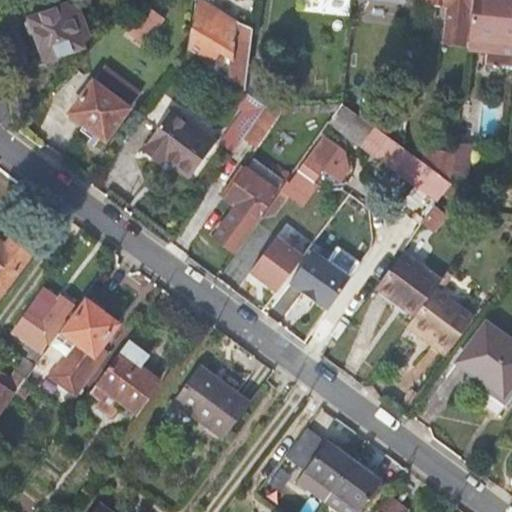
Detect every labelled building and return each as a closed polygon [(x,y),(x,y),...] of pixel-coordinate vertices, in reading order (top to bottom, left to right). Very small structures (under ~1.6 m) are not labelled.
[(230,58),(227,79),(243,90),(245,72),(251,28),(233,25),(195,0),(187,46),(211,61),(218,51),(230,58)] [(463,42),(467,8),(471,9),(471,0),(422,0),(422,3),(446,6),(443,40),(463,42)] [(486,65),(511,68),(511,0),(471,0),(471,9),(467,39),(489,40),(488,49),(486,65)] [(65,5),(30,19),(45,60),(81,46),(80,43),(88,35),(76,6),(66,7),(65,5)] [(162,18),(148,6),(127,32),(144,44),(162,18)] [(466,47),(488,49),(489,40),(467,39),(466,47)] [(105,64),(94,78),(131,106),(141,92),(105,64)] [(245,72),(243,90),(246,92),(264,105),(268,75),(245,72)] [(94,78),(68,113),(105,140),(131,106),(94,78)] [(368,122),(376,128),(389,99),(370,89),(359,115),(368,122)] [(221,142),(233,150),(240,139),(264,105),(246,92),(238,104),(244,108),(221,142)] [(138,110),(159,125),(171,109),(150,94),(138,110)] [(463,132),(499,135),(502,101),(466,98),(463,132)] [(330,119),(366,145),(377,129),(376,128),(368,122),(359,115),(342,103),(340,105),(330,119)] [(251,146),(281,105),(264,105),(240,139),(251,146)] [(171,109),(159,125),(143,147),(163,161),(166,157),(191,175),(215,141),(171,109)] [(366,145),(397,166),(407,151),(396,143),(377,129),(366,145)] [(286,148),(275,140),(267,150),(279,158),(286,148)] [(332,151),(315,140),(281,188),(288,193),(293,187),(300,192),(304,185),(306,187),(332,151)] [(470,143),(456,142),(454,153),(451,182),(466,184),(470,143)] [(422,149),(421,161),(428,166),(451,183),(451,182),(454,153),(422,149)] [(397,166),(418,182),(428,166),(421,161),(407,151),(397,166)] [(280,179),(251,157),(244,166),(240,164),(218,193),(234,206),(230,212),(229,211),(211,237),(234,253),(257,221),(252,218),(280,179)] [(418,182),(440,197),(451,183),(428,166),(418,182)] [(450,210),(437,201),(425,217),(438,227),(450,210)] [(276,290),(302,254),(276,235),(250,271),(276,290)] [(27,252),(10,237),(5,243),(0,238),(0,286),(1,287),(27,252)] [(290,282),(327,310),(350,279),(313,251),(290,282)] [(393,297),(414,312),(432,286),(438,277),(401,251),(374,288),(390,300),(393,297)] [(472,316),(432,286),(414,312),(411,316),(407,321),(430,337),(427,342),(444,354),(472,316)] [(390,300),(411,316),(414,312),(393,297),(390,300)] [(63,330),(59,328),(41,353),(35,361),(34,363),(78,393),(107,351),(101,346),(117,323),(86,299),(63,330)] [(26,355),(35,361),(41,353),(41,349),(67,311),(54,303),(48,311),(32,300),(12,330),(26,341),(23,346),(29,351),(26,355)] [(404,325),(427,342),(430,337),(407,321),(404,325)] [(511,342),(483,321),(455,360),(469,371),(462,379),(501,407),(511,391),(511,342)] [(156,381),(140,369),(150,356),(128,340),(118,353),(90,390),(99,397),(95,403),(112,415),(122,402),(135,410),(156,381)] [(26,355),(15,369),(24,376),(34,363),(35,361),(26,355)] [(199,364),(195,369),(216,384),(219,380),(199,364)] [(0,408),(24,376),(15,369),(11,374),(0,367),(0,408)] [(249,401),(219,380),(216,384),(195,369),(173,401),(221,438),(249,401)] [(33,386),(25,379),(15,392),(24,399),(33,386)] [(353,511),(357,508),(379,478),(355,460),(326,438),(310,427),(288,457),(302,468),(293,480),(334,511),(353,511)] [(355,460),(379,478),(386,469),(379,463),(376,467),(340,441),(343,436),(333,429),(326,438),(355,460)] [(405,511),(409,508),(388,492),(372,511),(405,511)] [(90,511),(109,511),(98,503),(90,511)]
